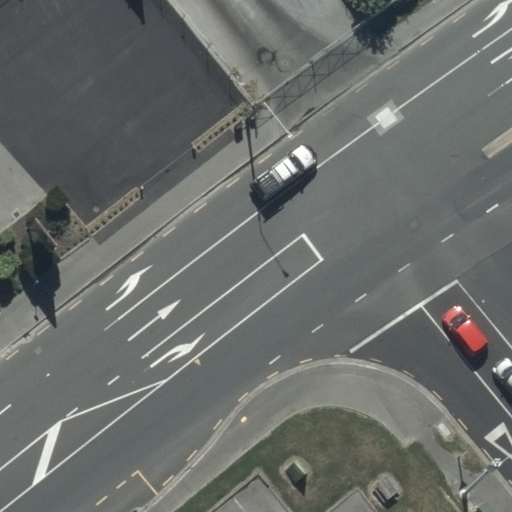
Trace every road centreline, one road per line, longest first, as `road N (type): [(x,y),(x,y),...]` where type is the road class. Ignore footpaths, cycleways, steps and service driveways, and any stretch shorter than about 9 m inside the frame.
road 1 (tertiary): [(0,487),(390,195)]
road 2 (tertiary): [(511,341),(390,195)]
road 3 (tertiary): [(390,195),(488,68),(511,52)]
road 4 (tertiary): [(511,163),(390,195)]
